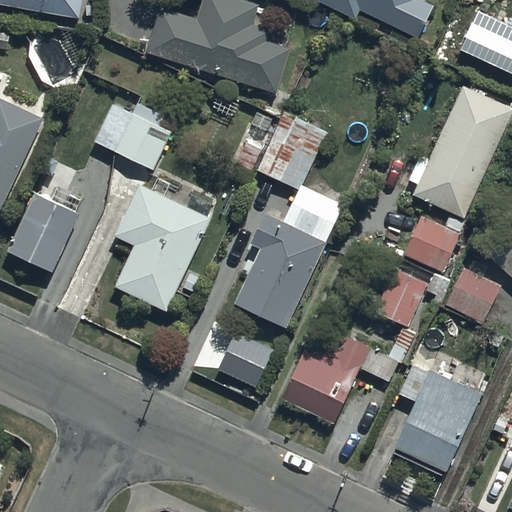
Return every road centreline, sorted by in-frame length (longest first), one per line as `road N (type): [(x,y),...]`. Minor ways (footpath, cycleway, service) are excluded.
road 1 (residential): [(120,411),(334,511)]
road 2 (residential): [(0,355),(120,411)]
